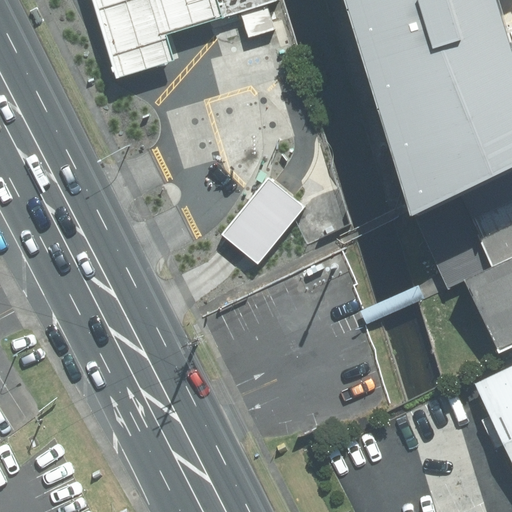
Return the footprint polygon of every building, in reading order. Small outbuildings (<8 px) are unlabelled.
[(89,0),(114,81),(170,65),(160,34),(216,18),(210,0),(89,0)] [(220,0),(228,25),(280,9),(277,0),(220,0)] [(366,0),(418,130),(511,93),(511,7),(509,0),(366,0)] [(286,193),(269,179),(220,236),(239,252),(254,265),(303,207),(286,193)] [(511,179),(483,194),(506,240),(511,236),(511,179)] [(511,236),(506,240),(480,252),(511,317),(511,236)] [(511,375),(497,383),(511,414),(511,375)]
